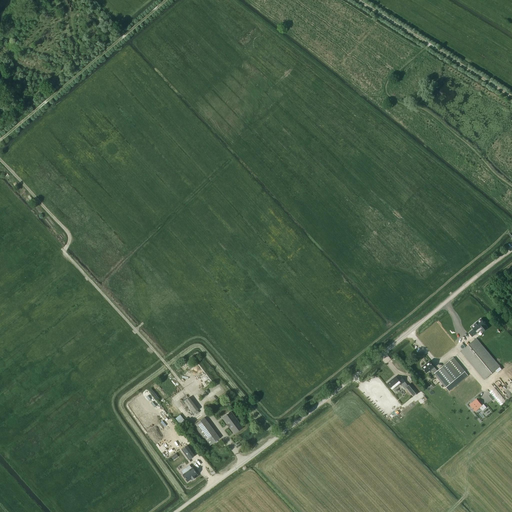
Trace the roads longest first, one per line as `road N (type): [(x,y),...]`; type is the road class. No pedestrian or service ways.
road 1 (track): [(151,511),(169,491),(115,412),(117,392),(201,338),(271,417),(280,417),(507,231),(511,237)]
road 2 (unclassified): [(176,511),(511,249)]
road 3 (track): [(198,405),(63,250),(69,235),(0,160)]
road 4 (track): [(166,0),(0,140)]
